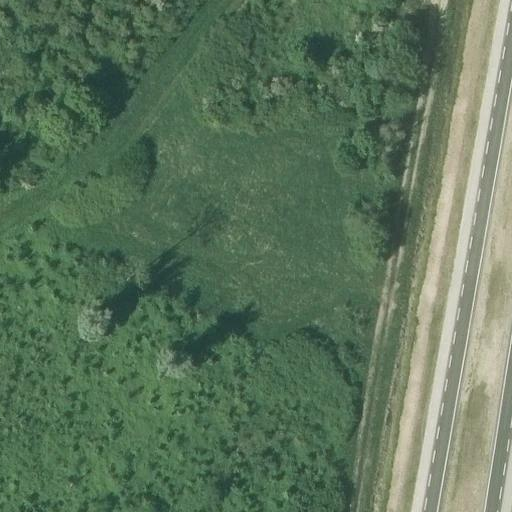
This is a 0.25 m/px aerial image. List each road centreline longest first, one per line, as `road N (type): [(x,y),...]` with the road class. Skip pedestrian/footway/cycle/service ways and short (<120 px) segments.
road 1 (primary): [(511,19),(428,511)]
road 2 (primary): [(493,511),(511,393)]
